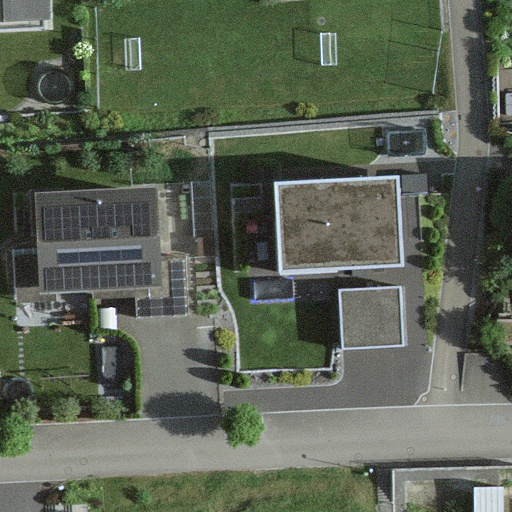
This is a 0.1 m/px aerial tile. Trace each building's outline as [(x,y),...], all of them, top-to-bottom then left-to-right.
[(41,0),(0,0),(0,18),(42,18),(41,0)] [(404,177),(274,184),(279,286),(409,279),(404,177)] [(157,190),(38,199),(45,291),(164,282),(157,190)] [(409,289),(345,293),(349,356),(413,352),(409,289)] [(511,511),(511,500),(511,497),(481,499),(481,511),(511,511)]
